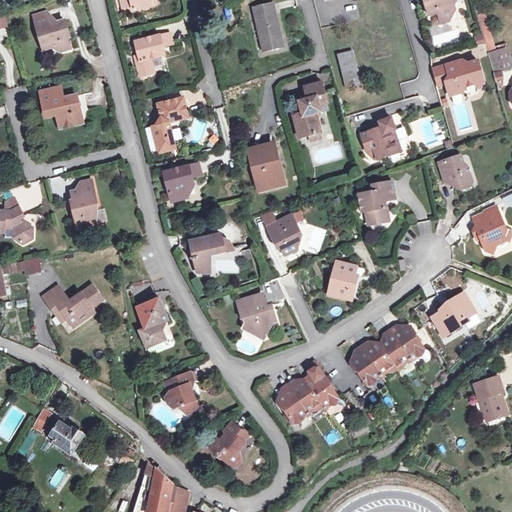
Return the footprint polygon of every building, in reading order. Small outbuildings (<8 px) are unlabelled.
[(121,0),(124,9),(133,7),(135,12),(154,8),(151,0),(121,0)] [(434,0),(425,2),(429,17),(439,14),(439,17),(449,22),(456,11),(452,0),(434,0)] [(263,52),(284,47),(274,3),(253,8),(263,52)] [(36,21),(51,17),(46,12),(34,16),(36,21)] [(51,17),(36,21),(44,50),(53,48),(62,52),(71,50),(69,44),(71,43),(69,38),(68,38),(66,32),(69,32),(66,21),(53,24),(51,17)] [(142,62),(137,63),(141,78),(155,74),(151,61),(166,57),(163,48),(173,46),(171,35),(137,43),(140,57),(142,62)] [(483,38),(476,40),(478,47),(485,45),(483,38)] [(511,58),(509,49),(488,55),(494,75),(503,73),(511,70),(511,58)] [(346,89),(360,85),(352,52),(338,56),(346,89)] [(462,61),(446,65),(451,82),(446,83),(449,96),(462,92),(466,87),(474,84),(473,79),(483,77),(478,61),(468,64),(462,61)] [(438,85),(446,83),(451,82),(446,65),(433,69),(438,85)] [(503,73),(494,75),(496,85),(502,84),(503,73)] [(308,137),(319,134),(321,134),(316,116),(321,114),(319,107),(327,104),(322,84),(305,89),(308,101),(299,104),(302,116),(293,118),(299,140),(308,137)] [(77,113),(82,112),(78,96),(64,99),(62,88),(40,93),(47,118),(58,115),(61,129),(80,125),(77,113)] [(82,112),(88,111),(85,94),(78,96),(82,112)] [(166,131),(171,124),(190,119),(185,99),(159,105),(162,118),(157,127),(153,128),(160,155),(177,151),(175,140),(167,137),(166,131)] [(362,135),(368,154),(375,151),(379,160),(402,152),(397,139),(395,140),(392,133),(397,131),(392,119),(380,123),(382,128),(362,135)] [(175,140),(171,124),(166,131),(167,137),(175,140)] [(261,190),(281,185),(275,163),(279,162),(274,144),(249,150),(253,168),(255,168),(261,190)] [(457,184),(455,189),(462,193),(464,190),(471,188),(468,180),(473,171),(464,167),(461,158),(438,165),(444,183),(452,181),(457,184)] [(275,163),(281,185),(285,184),(279,162),(275,163)] [(195,188),(193,179),(202,177),(200,165),(165,174),(173,203),(189,200),(187,190),(195,188)] [(81,182),(82,189),(94,186),(92,179),(81,182)] [(381,201),(383,201),(394,199),(392,183),(373,186),(373,192),(358,195),(360,209),(365,209),(367,224),(387,221),(385,207),(381,207),(381,201)] [(96,196),(94,186),(82,189),(72,191),(74,201),(71,201),(77,228),(97,223),(95,214),(97,211),(93,196),(96,196)] [(0,231),(7,231),(7,226),(15,226),(15,238),(24,243),(34,238),(34,227),(25,222),(23,223),(21,218),(25,216),(16,198),(8,201),(6,210),(0,209),(0,231)] [(473,235),(477,244),(480,242),(484,254),(492,257),(495,247),(505,243),(510,244),(511,236),(511,233),(505,231),(497,211),(483,217),(487,227),(484,228),(482,232),(478,234),(473,235)] [(473,220),(478,234),(482,232),(484,228),(487,227),(483,217),(483,216),(473,220)] [(295,217),(279,224),(283,234),(273,237),(278,249),(283,251),(285,257),(299,252),(304,238),(295,217)] [(283,234),(279,224),(269,227),(273,237),(283,234)] [(212,275),(212,257),(226,254),(223,237),(192,244),(195,259),(192,259),(193,261),(196,262),(199,275),(212,275)] [(41,272),(40,259),(24,262),(26,275),(41,272)] [(398,263),(400,273),(407,273),(405,262),(398,263)] [(337,263),(329,292),(336,294),(335,298),(346,301),(349,291),(354,293),(357,283),(353,282),(354,276),(356,269),(337,263)] [(48,302),(63,291),(59,286),(44,297),(48,302)] [(87,312),(92,308),(103,300),(93,286),(71,302),(63,291),(48,302),(58,316),(64,312),(69,319),(74,327),(89,316),(87,312)] [(484,294),(478,296),(482,308),(488,305),(484,294)] [(238,303),(244,321),(249,324),(246,330),(258,337),(267,334),(273,324),(277,323),(274,311),(269,313),(263,296),(238,303)] [(464,297),(447,307),(449,310),(444,314),(432,322),(443,341),(461,330),(459,326),(475,317),(464,297)] [(167,340),(162,326),(170,323),(161,300),(138,310),(146,330),(141,333),(148,350),(166,343),(167,340)] [(63,323),(69,319),(64,312),(58,316),(63,323)] [(398,342),(410,360),(417,356),(421,356),(424,350),(416,338),(417,336),(411,327),(402,333),(398,327),(391,331),(398,342)] [(388,343),(381,347),(394,366),(397,370),(401,370),(404,368),(406,364),(410,360),(398,342),(391,331),(384,336),(388,343)] [(394,366),(381,347),(380,345),(374,350),(377,354),(375,355),(368,345),(362,349),(381,377),(386,373),(392,373),(397,370),(394,366)] [(381,377),(362,349),(356,353),(363,363),(360,364),(358,361),(352,365),(358,374),(359,374),(360,374),(368,386),(374,385),(376,380),(381,377)] [(202,414),(191,388),(194,382),(191,374),(165,384),(169,393),(167,399),(170,406),(175,410),(179,409),(191,418),(202,414)] [(488,423),(505,417),(497,395),(502,394),(504,393),(498,376),(475,384),(488,423)] [(327,386),(328,385),(323,377),(317,381),(320,387),(317,389),(309,377),(303,381),(305,383),(309,390),(321,407),(322,409),(329,405),(332,405),(335,399),(336,398),(327,386)] [(309,390),(305,383),(299,387),(302,391),(299,393),(293,383),(287,387),(306,415),(312,411),(316,411),(321,407),(309,390)] [(287,387),(281,391),(287,401),(285,403),(282,399),(275,403),(280,411),(283,411),(291,424),(298,424),(301,418),(306,415),(287,387)] [(509,415),(502,394),(497,395),(505,417),(509,415)] [(341,403),(335,399),(332,405),(329,405),(322,409),(326,414),(331,411),(337,411),(339,405),(342,404),(341,403)] [(43,409),(38,417),(33,426),(42,431),(51,414),(43,409)] [(72,455),(85,436),(74,428),(72,431),(60,423),(49,439),(72,455)] [(241,451),(244,450),(248,445),(245,442),(250,436),(235,423),(228,432),(229,434),(223,442),(221,440),(213,449),(221,456),(220,457),(223,460),(225,459),(235,468),(241,468),(245,463),(244,456),(240,456),(238,454),(241,451)] [(91,440),(85,436),(72,455),(78,459),(91,440)] [(253,438),(250,436),(245,442),(248,445),(253,438)] [(90,457),(85,464),(94,471),(100,464),(90,457)] [(124,457),(120,464),(130,471),(135,464),(124,457)] [(149,511),(155,482),(158,470),(151,463),(144,482),(139,507),(138,511),(149,511)] [(168,511),(169,509),(174,484),(161,473),(158,470),(155,482),(149,511),(168,511)] [(185,511),(189,492),(178,488),(174,484),(169,509),(173,510),(172,511),(185,511)]
